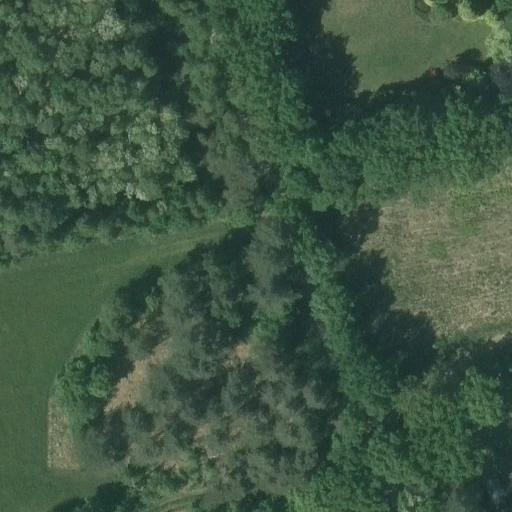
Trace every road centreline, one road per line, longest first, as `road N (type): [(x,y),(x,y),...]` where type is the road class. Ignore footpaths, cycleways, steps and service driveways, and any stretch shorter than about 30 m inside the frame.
road 1 (track): [(273,190),(408,511)]
road 2 (track): [(273,190),(0,244)]
road 3 (track): [(202,0),(273,190)]
